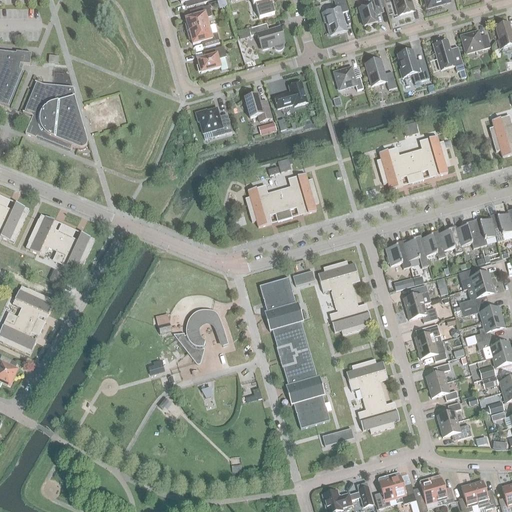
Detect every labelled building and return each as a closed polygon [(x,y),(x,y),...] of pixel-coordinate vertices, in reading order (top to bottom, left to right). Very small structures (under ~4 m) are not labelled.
[(272,1),(271,0),(250,0),(253,6),(255,6),(259,20),(274,15),(270,1),(272,1)] [(348,13),(343,0),(339,0),(333,2),(336,11),(322,15),(324,24),(326,24),(328,28),(327,29),(328,34),(330,35),(330,37),(346,33),(341,15),(348,13)] [(380,11),(377,0),(366,0),(364,1),(367,8),(359,11),(364,28),(377,24),(374,12),(380,11)] [(392,0),(395,9),(396,9),(399,18),(413,14),(410,5),(412,4),(410,0),(392,0)] [(424,0),(427,10),(449,3),(448,0),(424,0)] [(186,34),(208,28),(206,19),(212,18),(209,7),(194,11),(196,17),(185,20),(186,26),(184,26),(186,34)] [(511,38),(508,25),(495,29),(499,42),(498,42),(500,50),(511,46),(511,38)] [(264,33),(262,27),(248,31),(250,38),(258,36),(262,51),(274,48),(274,49),(275,50),(276,52),(278,52),(280,52),(281,51),(282,50),(283,48),(283,47),(282,45),(283,45),(280,34),(280,33),(279,31),(279,29),(264,33)] [(211,36),(208,28),(186,34),(189,41),(191,41),(192,46),(203,43),(205,49),(219,45),(216,34),(211,36)] [(479,39),(478,34),(461,38),(466,55),(482,50),(482,51),(489,49),(486,37),(479,39)] [(448,42),(432,47),(440,72),(455,68),(456,74),(458,73),(460,77),(465,76),(464,72),(459,54),(452,56),(450,51),(448,42)] [(226,58),(223,48),(206,53),(208,59),(197,62),(200,75),(220,69),(218,61),(226,58)] [(31,55),(0,51),(0,112),(6,115),(23,72),(19,70),(20,65),(29,66),(31,55)] [(417,69),(412,52),(397,57),(401,71),(400,72),(402,79),(412,76),(414,85),(429,81),(425,66),(417,69)] [(49,57),(48,64),(58,65),(59,58),(49,57)] [(384,76),(380,62),(365,66),(371,88),(386,84),(388,92),(396,90),(392,74),(384,76)] [(354,81),(351,70),(334,75),(339,91),(355,87),(357,93),(363,91),(360,79),(354,81)] [(43,87),(34,83),(19,120),(29,124),(25,135),(35,140),(36,138),(70,152),(71,147),(78,150),(79,151),(80,151),(82,150),(83,150),(84,150),(84,149),(85,148),(86,147),(86,146),(87,145),(87,144),(87,143),(73,96),(74,97),(73,89),(43,87)] [(307,104),(301,84),(288,88),(290,94),(273,99),(277,111),(293,106),(294,108),(307,104)] [(252,99),(250,96),(242,102),(246,107),(249,120),(257,118),(259,124),(271,120),(266,103),(260,105),(257,97),(252,99)] [(220,123),(216,110),(207,113),(206,112),(195,115),(198,124),(199,124),(203,135),(212,132),(214,139),(232,134),(228,121),(220,123)] [(493,129),(489,130),(495,154),(500,153),(502,159),(511,156),(511,125),(502,128),(500,120),(491,122),(493,129)] [(260,137),(277,132),(274,124),(258,129),(260,137)] [(415,125),(402,129),(405,139),(418,135),(415,125)] [(380,161),(376,163),(383,186),(387,185),(389,192),(403,188),(400,180),(406,178),(408,186),(409,186),(422,182),(423,182),(421,174),(431,171),(434,179),(447,175),(445,168),(450,167),(443,143),(439,145),(437,138),(428,140),(430,149),(410,155),(389,160),(387,152),(378,155),(380,161)] [(287,161),(277,163),(280,174),(287,172),(289,172),(288,166),(289,166),(287,161)] [(279,175),(277,169),(267,172),(269,178),(279,175)] [(249,199),(245,200),(251,224),(256,223),(258,229),(271,225),(269,217),(275,216),(277,223),(278,223),(290,220),(292,219),(289,211),(300,208),(302,217),(316,213),(314,206),(318,205),(312,181),(307,182),(305,176),(297,178),(299,186),(267,196),(265,187),(256,190),(247,192),(249,199)] [(0,238),(9,243),(12,236),(17,238),(27,216),(22,214),(25,209),(15,205),(12,212),(0,206),(0,238)] [(489,218),(490,221),(495,238),(497,244),(504,242),(511,239),(511,230),(508,216),(507,216),(497,219),(496,216),(489,218)] [(54,222),(45,218),(43,223),(38,221),(28,243),(32,246),(29,252),(43,258),(47,250),(56,253),(52,262),(74,273),(77,266),(82,268),(92,246),(88,244),(90,239),(81,235),(77,242),(51,230),(54,222)] [(479,221),(472,223),(479,249),(486,247),(484,242),(495,238),(490,221),(479,224),(479,221)] [(473,251),(479,249),(472,223),(465,225),(466,228),(456,231),(455,231),(460,248),(461,248),(471,245),(473,251)] [(449,233),(438,236),(443,253),(454,250),(455,256),(462,254),(461,248),(460,248),(455,231),(456,231),(455,228),(448,230),(449,233)] [(445,259),(443,253),(438,236),(437,233),(430,235),(431,238),(421,241),(420,241),(425,258),(426,258),(427,258),(429,260),(433,258),(434,256),(436,255),(438,261),(445,259)] [(408,263),(419,260),(422,270),(428,268),(426,258),(425,258),(420,241),(421,241),(420,238),(413,240),(414,243),(403,246),(408,263)] [(403,246),(402,243),(395,245),(396,248),(385,251),(388,260),(386,260),(387,265),(389,265),(390,269),(401,265),(403,271),(410,269),(408,263),(403,246)] [(3,265),(15,271),(21,261),(9,255),(3,265)] [(347,268),(346,263),(323,270),(324,274),(317,276),(320,285),(323,294),(331,292),(337,314),(329,317),(334,335),(341,333),(342,337),(365,330),(364,326),(371,324),(367,310),(359,313),(350,282),(358,279),(354,266),(347,268)] [(471,275),(471,272),(458,276),(460,284),(463,293),(467,292),(490,285),(487,274),(473,278),(471,275)] [(65,277),(55,273),(53,277),(52,277),(49,281),(60,287),(65,277)] [(297,277),(292,278),(295,288),(315,283),(312,273),(307,274),(307,275),(298,278),(297,277)] [(415,288),(423,286),(421,278),(413,280),(415,288)] [(293,297),(288,280),(259,288),(263,302),(264,304),(263,304),(266,313),(264,314),(269,334),(272,333),(277,350),(276,350),(282,370),(287,387),(285,387),(291,407),(293,407),(296,416),(297,418),(296,418),(300,431),(329,423),(325,406),(324,406),(322,398),(325,398),(319,378),(316,378),(301,324),(303,324),(298,304),(295,305),(293,297)] [(414,288),(412,280),(401,283),(403,291),(414,288)] [(441,298),(448,296),(443,280),(436,282),(441,298)] [(490,285),(467,292),(469,300),(475,299),(476,301),(493,296),(490,285)] [(402,301),(406,312),(424,307),(424,306),(430,304),(426,287),(414,291),(415,297),(402,301)] [(48,300),(26,290),(24,295),(19,292),(14,301),(12,306),(20,309),(12,326),(5,322),(0,332),(0,338),(3,340),(1,344),(23,354),(25,350),(32,353),(38,339),(29,335),(37,318),(46,322),(52,308),(46,305),(48,300)] [(474,301),(461,305),(463,312),(476,308),(474,301)] [(422,319),(423,325),(438,321),(435,310),(426,313),(424,307),(406,312),(409,323),(422,319)] [(478,315),(476,308),(463,312),(465,319),(478,315)] [(483,325),(500,320),(497,309),(479,314),(483,325)] [(199,312),(197,313),(194,315),(192,316),(190,318),(189,321),(188,322),(187,325),(186,330),(186,333),(186,336),(186,337),(184,337),(184,335),(173,336),(196,366),(197,366),(198,366),(199,366),(200,365),(201,364),(204,350),(202,350),(202,348),(203,348),(204,344),(201,343),(199,341),(198,338),(197,335),(197,332),(198,329),(200,327),(202,326),(204,325),(206,324),(208,324),(211,325),(213,326),(214,328),(216,330),(217,332),(219,339),(222,348),(228,346),(225,335),(221,325),(215,314),(212,313),(209,312),(206,312),(203,312),(199,312)] [(447,329),(456,326),(454,320),(446,323),(447,329)] [(503,330),(500,320),(483,325),(484,330),(478,331),(480,336),(474,338),(476,346),(491,341),(489,334),(503,330)] [(170,334),(169,325),(158,328),(159,336),(170,334)] [(441,343),(437,327),(425,330),(427,336),(414,340),(417,351),(435,346),(435,345),(441,343)] [(459,336),(458,332),(454,331),(451,334),(452,338),(456,339),(459,336)] [(493,348),(491,341),(476,346),(478,352),(482,351),(484,356),(491,354),(493,360),(510,355),(507,344),(493,348)] [(446,361),(441,343),(435,345),(435,346),(417,351),(420,362),(433,358),(435,364),(446,361)] [(511,365),(511,360),(510,355),(493,360),(496,370),(511,365)] [(0,357),(0,364),(1,364),(0,365),(0,382),(9,387),(16,371),(5,366),(8,361),(0,357)] [(376,366),(374,362),(351,368),(352,373),(345,375),(351,392),(359,390),(365,413),(357,415),(362,433),(369,431),(370,435),(394,429),(392,424),(399,422),(395,409),(387,411),(378,380),(386,378),(382,364),(376,366)] [(164,374),(161,363),(153,365),(154,368),(148,369),(150,377),(164,374)] [(428,390),(446,385),(443,374),(450,372),(448,366),(436,369),(438,376),(425,379),(428,390)] [(495,377),(492,368),(478,372),(481,381),(495,377)] [(498,387),(495,378),(481,382),(484,391),(498,387)] [(503,394),(511,391),(511,380),(499,384),(503,394)] [(338,381),(332,383),(336,401),(342,400),(338,381)] [(446,385),(428,390),(431,401),(444,397),(446,403),(457,400),(456,393),(449,395),(446,385)] [(201,392),(205,400),(211,398),(211,389),(201,392)] [(257,396),(248,398),(249,403),(264,400),(261,389),(256,390),(257,396)] [(511,403),(511,391),(503,394),(506,405),(511,403)] [(470,408),(478,406),(476,399),(468,401),(470,408)] [(162,411),(169,403),(165,400),(158,408),(162,411)] [(504,412),(502,404),(488,408),(490,416),(504,412)] [(439,429),(457,424),(454,413),(461,411),(459,405),(447,408),(449,415),(436,418),(439,429)] [(505,420),(504,414),(490,418),(492,424),(505,420)] [(459,429),(457,424),(439,429),(442,440),(455,436),(457,442),(471,438),(468,427),(459,429)] [(351,430),(322,438),(325,448),(339,444),(339,443),(343,442),(343,443),(353,440),(351,430)] [(484,449),(489,444),(484,438),(479,443),(484,449)] [(105,445),(97,440),(94,446),(102,451),(105,445)] [(397,475),(388,477),(395,501),(401,499),(403,507),(416,503),(415,502),(411,488),(403,491),(400,478),(399,475),(397,475)] [(388,477),(379,480),(378,481),(379,484),(378,484),(382,497),(374,499),(378,511),(390,508),(389,503),(395,501),(388,477)] [(439,477),(429,480),(436,503),(442,502),(444,507),(454,504),(450,492),(445,493),(440,478),(439,477)] [(423,499),(415,502),(416,503),(418,511),(427,511),(426,507),(436,503),(429,480),(420,483),(419,484),(423,499)] [(471,486),(477,506),(478,511),(484,509),(485,511),(496,509),(491,494),(486,496),(482,483),(471,486)] [(472,511),(471,508),(477,506),(471,486),(461,490),(464,502),(459,504),(461,511),(472,511)] [(511,511),(511,509),(511,508),(511,487),(501,490),(505,502),(499,504),(501,511),(511,511)] [(363,509),(372,507),(368,491),(359,494),(349,497),(349,496),(338,498),(337,493),(322,497),(325,511),(341,511),(342,511),(342,510),(352,507),(350,502),(360,500),(363,509)]
